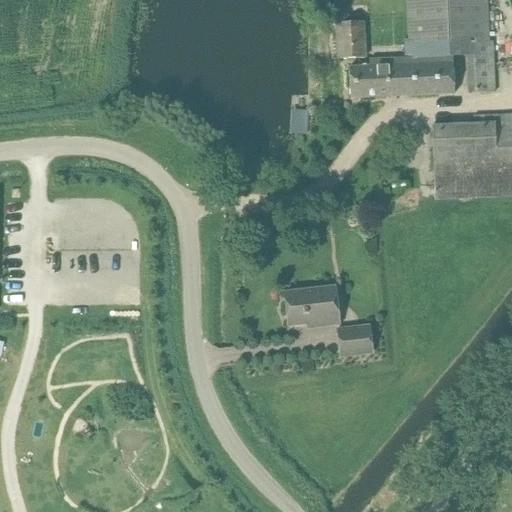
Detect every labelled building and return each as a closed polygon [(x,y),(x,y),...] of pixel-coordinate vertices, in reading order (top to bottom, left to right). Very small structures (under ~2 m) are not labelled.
[(493,43),(489,43),(487,0),(405,0),(407,45),(411,46),(408,54),(452,51),(452,44),(466,44),(467,93),(495,92),(493,43)] [(336,16),(338,60),(366,59),(364,21),(348,21),(348,15),(336,16)] [(349,68),(350,99),(454,94),(452,56),(370,59),(370,67),(349,68)] [(293,133),(309,133),(309,110),(294,110),(293,133)] [(473,125),(431,127),(435,200),(511,196),(511,115),(473,117),(473,125)] [(284,294),(288,326),(321,322),(322,326),(338,324),(334,288),(284,294)] [(338,331),(341,357),(371,354),(368,327),(338,331)]
